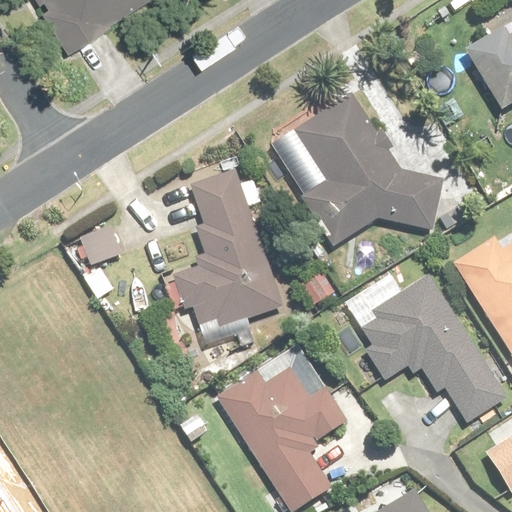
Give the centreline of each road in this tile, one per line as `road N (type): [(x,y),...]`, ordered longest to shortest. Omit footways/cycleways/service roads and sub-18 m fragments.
road 1 (tertiary): [(67,165),(325,0)]
road 2 (residential): [(0,59),(67,165)]
